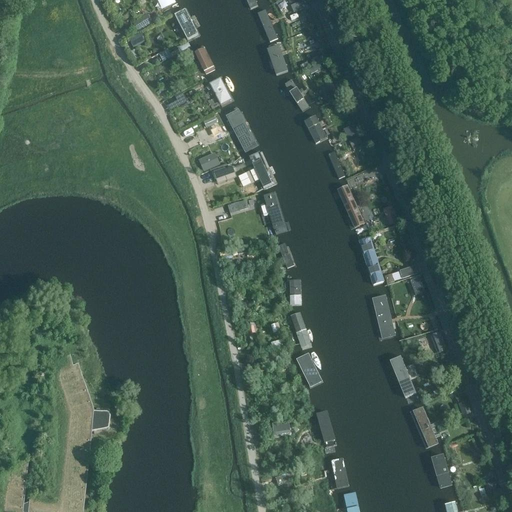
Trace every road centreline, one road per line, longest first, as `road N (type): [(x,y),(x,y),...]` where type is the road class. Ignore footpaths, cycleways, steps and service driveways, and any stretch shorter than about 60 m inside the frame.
road 1 (unclassified): [(313,0),(404,212),(510,511)]
road 2 (unclassified): [(93,0),(197,187),(261,511)]
road 3 (unknown): [(360,0),(511,403)]
